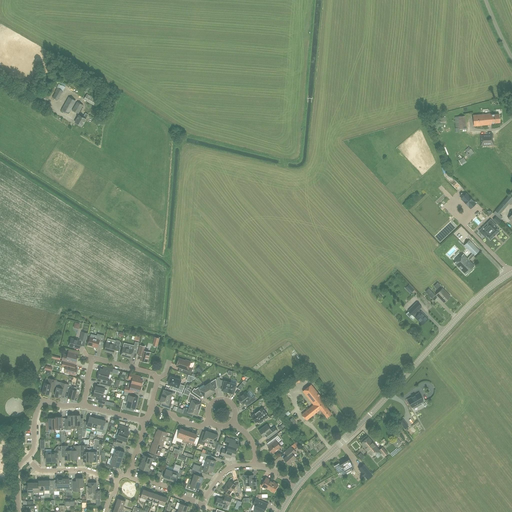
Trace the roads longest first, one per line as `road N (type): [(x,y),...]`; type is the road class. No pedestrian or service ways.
road 1 (tertiary): [(297,485),(473,301),(511,273)]
road 2 (unknown): [(159,375),(170,339),(161,324),(21,273),(0,273)]
road 3 (unknown): [(0,212),(41,212),(150,266),(158,278)]
road 4 (unknown): [(42,403),(23,394),(3,360),(24,306),(0,295)]
road 5 (residential): [(83,405),(98,359),(159,375),(152,407)]
